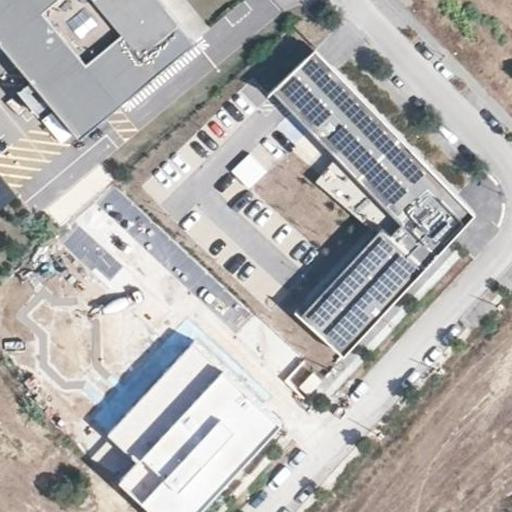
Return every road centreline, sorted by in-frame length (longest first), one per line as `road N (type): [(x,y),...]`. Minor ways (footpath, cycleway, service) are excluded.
road 1 (residential): [(265,511),(511,247)]
road 2 (residential): [(341,0),(511,175)]
